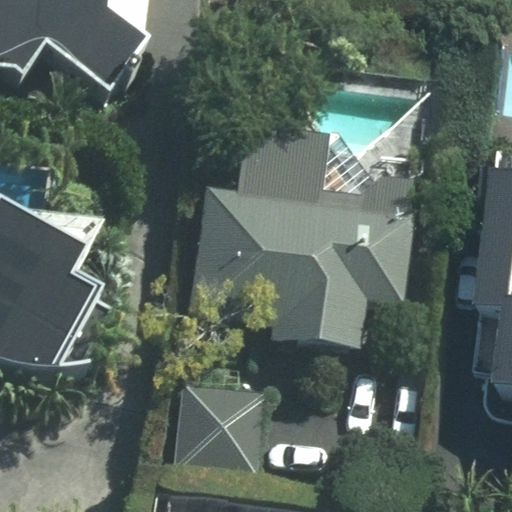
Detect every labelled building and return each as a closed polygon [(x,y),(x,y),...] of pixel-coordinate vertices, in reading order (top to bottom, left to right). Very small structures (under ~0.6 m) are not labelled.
[(0,0),(0,98),(24,103),(44,80),(118,122),(146,75),(100,48),(105,0),(0,0)] [(201,226),(184,338),(269,348),(267,365),(355,375),(360,330),(395,334),(414,187),(277,167),(201,226)] [(511,217),(510,218),(482,391),(491,415),(508,422),(511,422),(511,217)] [(0,405),(45,431),(94,345),(63,327),(76,304),(0,261),(0,405)] [(269,409),(178,405),(174,491),(265,495),(269,409)]
